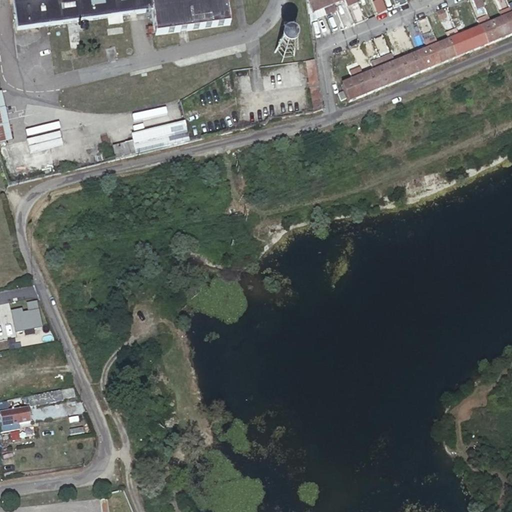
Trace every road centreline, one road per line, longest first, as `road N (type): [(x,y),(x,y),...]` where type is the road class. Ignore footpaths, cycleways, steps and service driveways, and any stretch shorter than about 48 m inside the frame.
road 1 (residential): [(0,491),(88,477),(105,464),(108,446),(21,239),(21,214),(37,191),(330,117)]
road 2 (residential): [(330,117),(511,43)]
road 3 (residential): [(433,0),(324,46),(330,117)]
